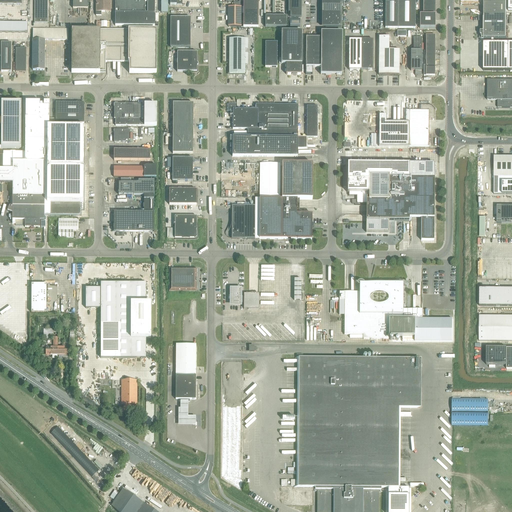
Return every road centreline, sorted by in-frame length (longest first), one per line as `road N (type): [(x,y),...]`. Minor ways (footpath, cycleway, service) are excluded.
road 1 (unclassified): [(330,255),(445,254),(448,160),(457,138)]
road 2 (primary): [(0,362),(192,491)]
road 3 (primary): [(192,484),(0,357)]
road 4 (unclassified): [(209,459),(211,254)]
road 5 (unclassified): [(330,255),(332,90)]
road 6 (unclassified): [(211,254),(211,89)]
road 7 (unclassified): [(99,252),(99,88)]
road 8 (unknown): [(267,372),(251,376),(253,484),(268,499)]
road 9 (unclassified): [(332,90),(211,89)]
